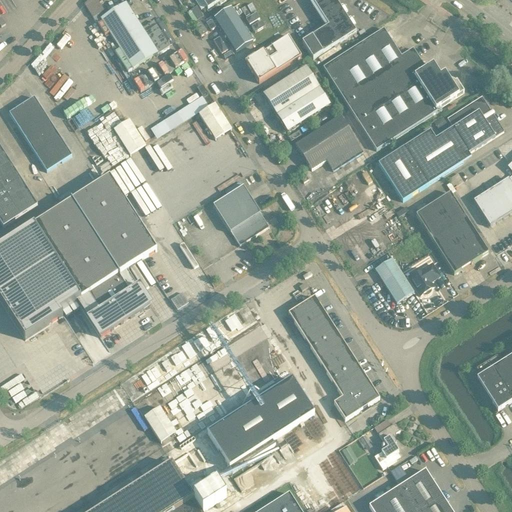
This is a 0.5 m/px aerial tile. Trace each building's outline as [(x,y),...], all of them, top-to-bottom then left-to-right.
[(222,0),(201,0),(207,9),(222,0)] [(328,27),(312,37),(302,43),(313,60),(356,33),(334,0),(316,0),(313,3),(328,27)] [(132,70),(158,54),(126,3),(100,20),(132,70)] [(231,8),(214,19),(236,53),(252,42),(231,8)] [(159,54),(170,47),(154,21),(143,28),(159,54)] [(414,76),(425,69),(413,50),(401,57),(384,30),(323,69),(376,151),(437,112),(436,111),(436,110),(435,110),(414,76)] [(65,32),(60,37),(66,45),(72,40),(65,32)] [(259,84),(301,57),(288,36),(246,63),(259,84)] [(183,57),(179,51),(161,62),(168,73),(182,64),(179,60),(183,57)] [(148,70),(153,78),(162,73),(157,65),(148,70)] [(425,69),(414,76),(435,110),(436,110),(436,111),(464,93),(456,82),(452,84),(445,73),(440,76),(433,65),(425,69)] [(330,107),(319,89),(306,68),(263,96),(287,134),(330,107)] [(68,120),(96,106),(85,86),(58,100),(68,120)] [(9,114),(46,173),(72,157),(34,98),(9,114)] [(453,129),(441,136),(460,166),(463,164),(457,155),(466,150),(469,154),(503,132),(481,98),(447,120),(453,129)] [(366,158),(356,143),(340,118),(295,146),(311,171),(326,162),(336,178),(366,158)] [(402,202),(460,166),(441,136),(435,140),(430,131),(378,165),(402,202)] [(0,176),(13,168),(5,156),(0,158),(0,176)] [(511,167),(510,169),(511,170),(511,176),(508,180),(473,202),(490,228),(511,213),(511,167)] [(21,181),(13,168),(0,176),(0,185),(4,192),(21,181)] [(138,187),(129,170),(125,172),(135,189),(138,187)] [(452,188),(465,180),(460,171),(446,179),(452,188)] [(305,175),(300,179),(303,184),(308,180),(305,175)] [(150,306),(127,270),(157,251),(110,177),(34,226),(0,247),(0,301),(25,341),(63,316),(61,313),(77,302),(100,338),(150,306)] [(29,193),(21,181),(4,192),(12,204),(29,193)] [(239,247),(269,228),(260,214),(243,187),(213,206),(230,233),(231,233),(239,247)] [(0,211),(12,204),(4,192),(0,194),(0,211)] [(37,206),(29,193),(12,204),(20,217),(37,206)] [(488,253),(466,219),(450,194),(416,216),(454,275),(488,253)] [(192,220),(188,211),(204,203),(200,196),(189,202),(186,198),(172,205),(166,195),(161,198),(177,228),(192,220)] [(12,204),(0,211),(0,223),(3,228),(20,217),(12,204)] [(375,271),(396,305),(413,295),(392,260),(375,271)] [(434,281),(440,277),(432,265),(423,271),(422,270),(408,278),(420,297),(423,295),(425,296),(427,295),(429,294),(430,292),(431,290),(434,288),(430,282),(433,280),(434,281)] [(308,288),(305,284),(299,288),(302,292),(308,288)] [(342,399),(334,404),(345,422),(379,400),(314,298),(288,315),(342,399)] [(511,401),(511,355),(501,363),(497,356),(476,369),(480,376),(477,378),(497,411),(511,401)] [(196,379),(170,396),(183,416),(209,399),(196,379)] [(272,442),(314,415),(292,380),(207,435),(232,473),(275,446),(272,442)] [(11,398),(15,404),(24,398),(19,392),(11,398)] [(157,403),(141,415),(159,442),(176,431),(157,403)] [(381,453),(374,458),(382,470),(396,461),(393,456),(399,452),(394,445),(395,444),(395,443),(396,442),(395,439),(393,436),(400,432),(395,424),(378,435),(382,442),(382,443),(381,444),(381,445),(381,447),(384,451),(381,453)] [(203,511),(226,497),(217,483),(205,490),(201,484),(189,491),(171,464),(95,511),(203,511)] [(399,488),(414,511),(451,511),(425,471),(399,488)] [(414,511),(399,488),(369,508),(371,511),(414,511)] [(300,511),(289,494),(261,511),(300,511)] [(330,511),(331,511),(348,511),(342,503),(330,511)]
